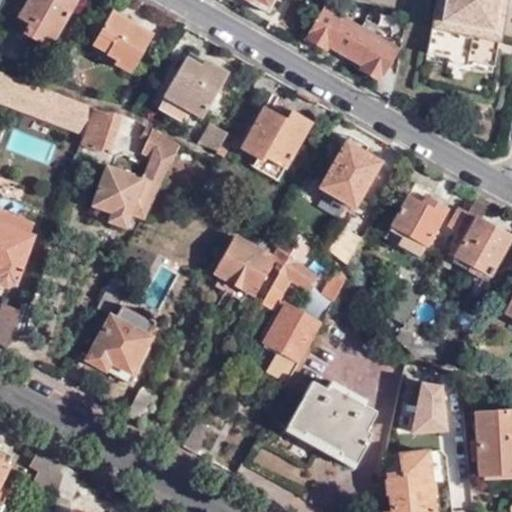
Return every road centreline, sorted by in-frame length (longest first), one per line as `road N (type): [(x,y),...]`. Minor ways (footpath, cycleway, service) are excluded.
road 1 (residential): [(181,0),(511,185)]
road 2 (tertiary): [(0,393),(219,511)]
